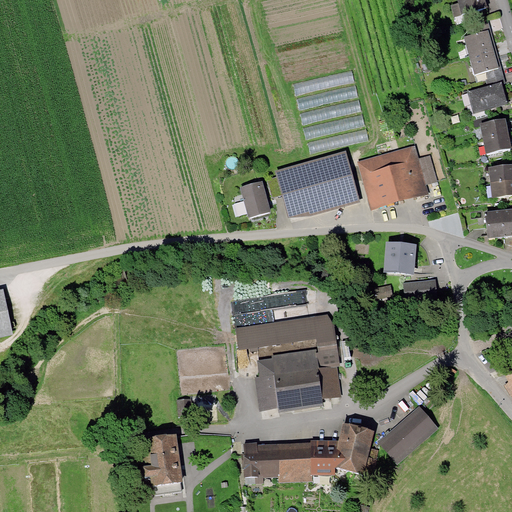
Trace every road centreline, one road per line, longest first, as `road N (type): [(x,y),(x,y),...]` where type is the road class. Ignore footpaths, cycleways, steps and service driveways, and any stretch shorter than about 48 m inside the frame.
road 1 (track): [(226,236),(0,271)]
road 2 (residential): [(445,237),(392,228),(226,236)]
road 3 (residential): [(460,290),(467,351),(511,407)]
